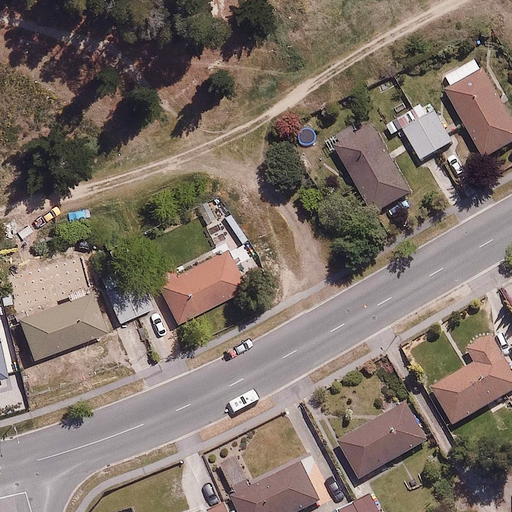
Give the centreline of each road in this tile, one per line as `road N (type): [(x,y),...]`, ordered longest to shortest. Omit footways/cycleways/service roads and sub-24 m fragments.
road 1 (residential): [(511,228),(232,384),(20,465)]
road 2 (track): [(0,208),(147,156),(456,0)]
road 3 (track): [(147,156),(217,159),(259,184),(255,138),(269,92)]
road 4 (track): [(259,184),(301,239),(342,324)]
